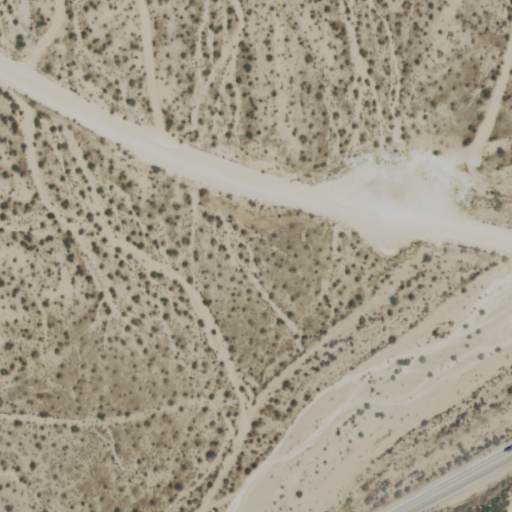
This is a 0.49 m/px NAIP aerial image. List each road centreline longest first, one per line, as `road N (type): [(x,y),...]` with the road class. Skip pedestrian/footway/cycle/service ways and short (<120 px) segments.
road 1 (track): [(511,245),(236,184),(155,154),(0,71)]
road 2 (tertiary): [(403,511),(511,452)]
